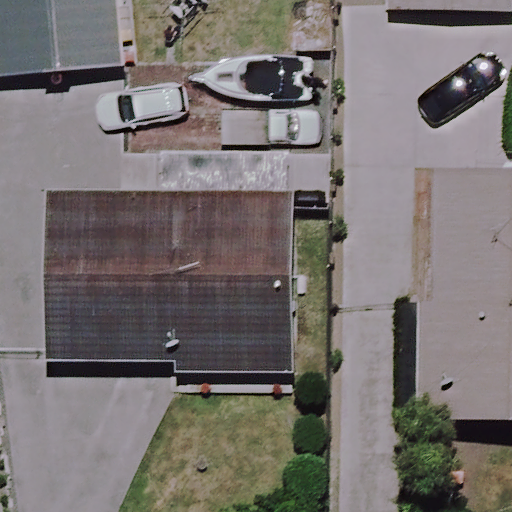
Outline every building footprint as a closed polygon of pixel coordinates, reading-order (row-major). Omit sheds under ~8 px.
[(0,0),(0,78),(116,69),(110,0),(0,0)] [(511,0),(342,0),(342,5),(511,11),(511,0)] [(319,70),(238,64),(233,134),(313,141),(319,70)] [(290,160),(159,159),(159,202),(47,202),(47,368),(173,368),(173,378),(289,378),(290,160)] [(511,179),(426,176),(417,422),(511,425),(511,179)]
